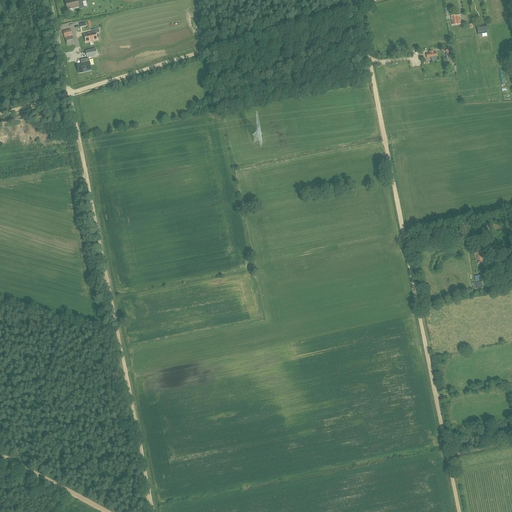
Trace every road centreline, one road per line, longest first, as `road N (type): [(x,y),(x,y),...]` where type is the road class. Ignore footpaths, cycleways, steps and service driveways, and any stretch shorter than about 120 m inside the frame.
road 1 (track): [(358,4),(459,511)]
road 2 (track): [(69,95),(152,511)]
road 3 (track): [(0,113),(357,1)]
road 4 (track): [(0,453),(107,511)]
